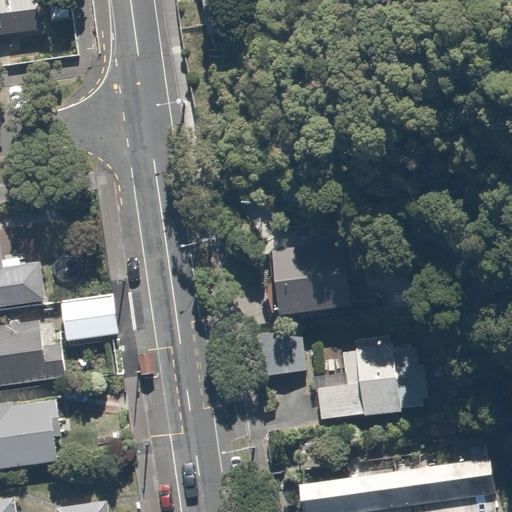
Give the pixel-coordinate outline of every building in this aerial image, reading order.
[(202,0),(209,36),(248,31),(241,0),(202,0)] [(70,7),(25,13),(29,46),(74,40),(70,7)] [(268,248),(274,315),(357,306),(351,237),(310,242),(279,192),(241,199),(261,249),(268,248)] [(0,306),(52,300),(48,266),(22,269),(20,252),(7,254),(4,233),(0,233),(0,306)] [(0,384),(68,376),(63,338),(48,340),(45,321),(0,327),(0,384)] [(304,374),(303,322),(260,322),(261,374),(304,374)] [(400,330),(313,340),(321,424),(432,411),(423,346),(402,349),(400,330)] [(0,466),(62,459),(53,393),(0,399),(0,466)] [(502,511),(494,445),(302,470),(307,511),(502,511)] [(0,511),(111,511),(109,497),(58,504),(58,511),(17,511),(16,496),(0,497),(0,511)]
